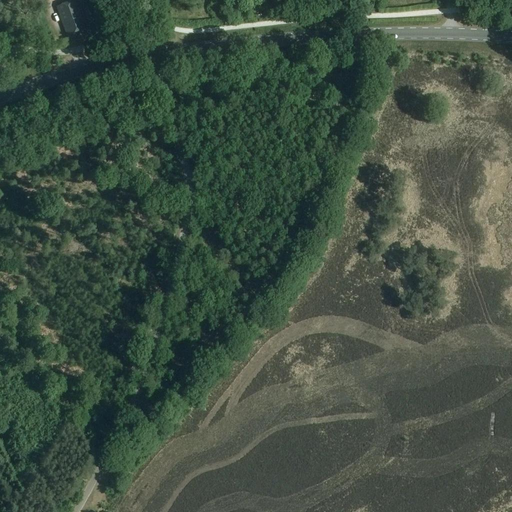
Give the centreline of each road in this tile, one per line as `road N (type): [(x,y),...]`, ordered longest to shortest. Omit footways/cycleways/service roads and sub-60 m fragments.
road 1 (unclassified): [(76,511),(140,388),(190,205),(154,56)]
road 2 (primary): [(154,56),(316,37),(511,37)]
road 3 (track): [(162,83),(0,135)]
road 4 (primary): [(0,99),(154,56)]
